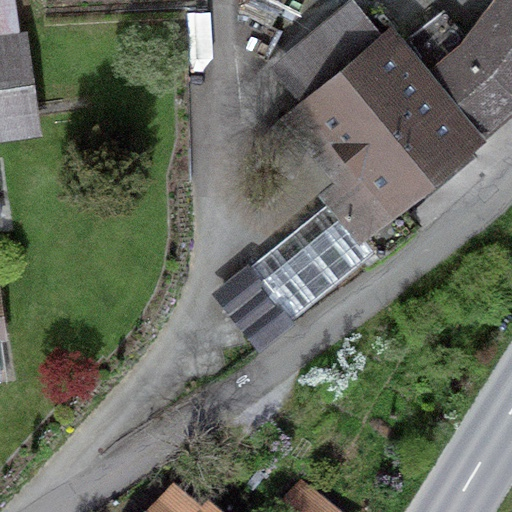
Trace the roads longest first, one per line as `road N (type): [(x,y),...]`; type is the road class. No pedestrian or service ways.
road 1 (residential): [(511,172),(367,301),(55,511)]
road 2 (tertiary): [(450,511),(511,406)]
